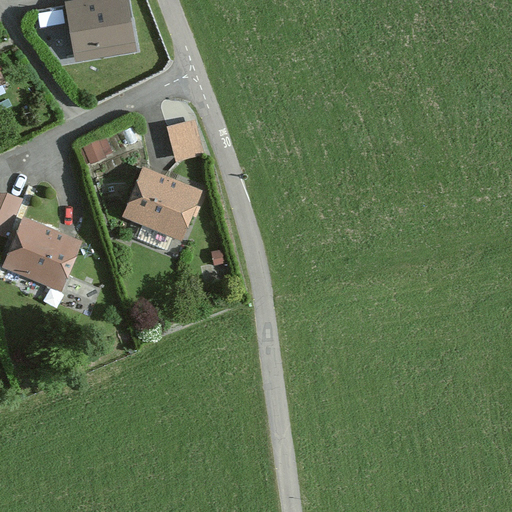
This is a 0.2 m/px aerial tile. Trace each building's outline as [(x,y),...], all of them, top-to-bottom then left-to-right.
[(70,7),(78,56),(132,48),(125,0),(78,0),(80,6),(70,7)] [(171,128),(179,158),(202,152),(194,122),(171,128)] [(105,138),(83,147),(88,159),(111,150),(105,138)] [(143,168),(124,214),(181,237),(200,191),(143,168)] [(0,196),(0,230),(7,233),(19,202),(7,197),(0,196)] [(24,221),(6,265),(59,287),(77,243),(24,221)]
